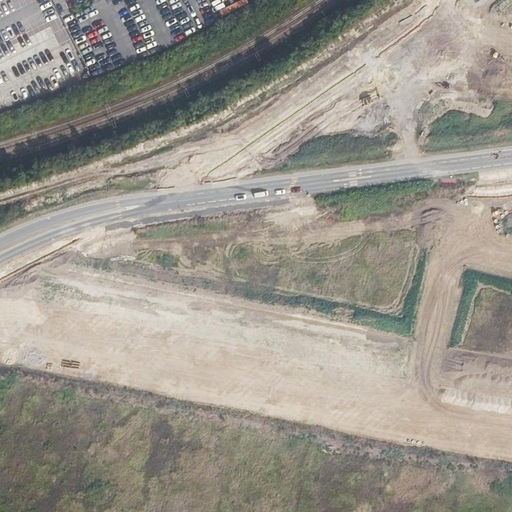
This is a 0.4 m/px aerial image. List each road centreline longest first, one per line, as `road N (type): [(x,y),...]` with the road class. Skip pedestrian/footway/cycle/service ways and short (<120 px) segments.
road 1 (unknown): [(0,333),(511,426)]
road 2 (tertiary): [(155,203),(511,158)]
road 3 (unknown): [(414,408),(444,245),(511,258)]
road 4 (tertiary): [(0,259),(155,203)]
road 5 (tertiary): [(155,203),(73,213),(0,241)]
